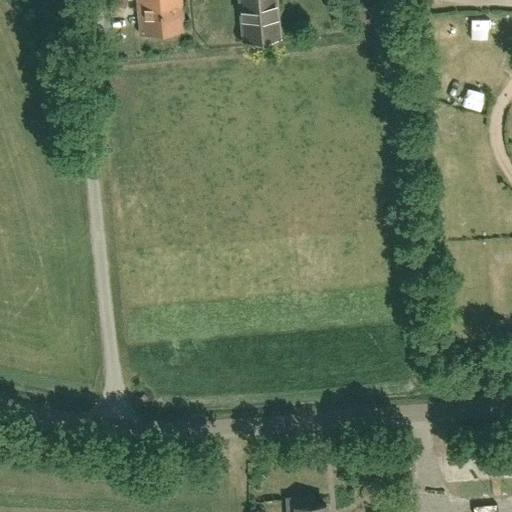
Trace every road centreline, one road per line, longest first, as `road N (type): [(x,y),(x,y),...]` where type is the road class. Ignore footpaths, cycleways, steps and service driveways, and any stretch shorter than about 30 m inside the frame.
road 1 (unclassified): [(511,403),(159,431),(0,402)]
road 2 (unknown): [(114,427),(89,108),(93,0)]
